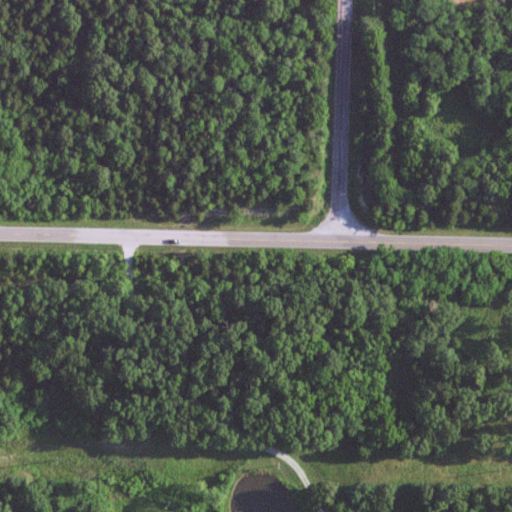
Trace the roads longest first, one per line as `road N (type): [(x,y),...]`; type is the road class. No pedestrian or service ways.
road 1 (secondary): [(511,247),(0,235)]
road 2 (residential): [(348,0),(345,243)]
